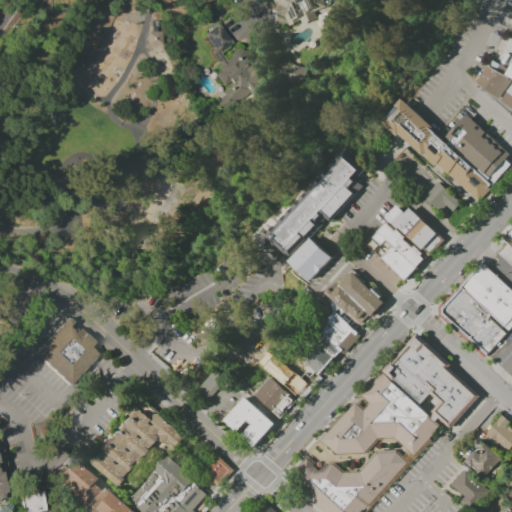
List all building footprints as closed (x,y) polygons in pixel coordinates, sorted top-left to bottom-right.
[(271,29),(309,17),(313,29),(329,24),(321,0),(270,0),(272,4),(265,7),(271,29)] [(228,113),(233,107),(244,99),(248,102),(263,84),(251,67),(250,66),(241,52),(237,49),(233,52),(225,61),(220,54),(225,48),(232,43),(222,28),(218,24),(203,34),(213,49),(208,52),(213,59),(214,60),(231,86),(223,91),(216,101),(220,107),(228,113)] [(146,45),(160,44),(159,30),(145,31),(146,45)] [(278,79),(304,85),(307,71),(281,65),(278,79)] [(489,67),(511,80),(511,105),(479,82),(489,67)] [(406,100),(434,127),(432,128),(494,185),(480,202),(439,164),(436,167),(402,135),(400,137),(385,121),(406,100)] [(469,115),(511,155),(508,160),(511,164),(494,184),(447,139),(469,115)] [(267,236),(347,151),(368,171),(321,221),(325,226),(292,260),(267,236)] [(439,182),(463,204),(455,212),(449,206),(442,214),(425,198),(439,182)] [(448,242),(432,259),(391,220),(401,208),(407,214),(413,208),(448,242)] [(390,223),(426,257),(417,266),(420,269),(408,282),(369,245),(390,223)] [(294,263),(315,240),(335,259),(314,282),(294,263)] [(485,265),(511,290),(511,319),(505,327),(464,288),(485,265)] [(354,274),(388,305),(375,318),(372,315),(362,325),(332,297),(354,274)] [(465,290),(494,315),(491,317),(509,332),(489,355),(444,315),(444,309),(465,290)] [(338,312),(362,335),(344,354),(320,331),(338,312)] [(33,353),(69,385),(101,350),(65,318),(33,353)] [(421,333),(455,365),(452,368),(483,397),(453,429),(435,412),(442,404),(433,395),(422,407),(384,373),(421,333)] [(326,339),(341,354),(321,376),(306,361),(326,339)] [(292,366),(300,358),(318,374),(311,383),(292,366)] [(281,359),(310,385),(299,398),(270,372),(281,359)] [(219,371),(230,381),(212,401),(201,391),(219,371)] [(383,374),(443,427),(416,455),(396,439),(379,440),(367,453),(336,455),(321,442),(358,402),(366,410),(372,404),(363,396),(383,374)] [(272,380),(297,402),(281,419),(257,397),(272,380)] [(250,401),(277,425),(256,449),(244,438),(254,427),(250,423),(242,432),(231,423),(250,401)] [(90,464),(115,486),(157,439),(171,451),(183,437),(155,412),(149,419),(138,410),(90,464)] [(509,422),(502,415),(483,436),(495,448),(498,445),(506,452),(511,445),(511,434),(505,427),(509,422)] [(481,479),(500,461),(483,443),(464,460),(481,479)] [(326,511),(291,479),(299,467),(335,463),(344,473),(361,473),(378,455),(398,453),(409,464),(363,511),(326,511)] [(170,458),(211,496),(196,511),(141,511),(130,501),(170,458)] [(205,474),(220,458),(236,472),(220,488),(205,474)] [(449,486),(473,507),(487,491),(463,470),(449,486)] [(84,511),(106,488),(133,511),(84,511)] [(25,511),(21,496),(41,491),(46,511),(25,511)] [(259,511),(268,503),(277,511),(259,511)]
